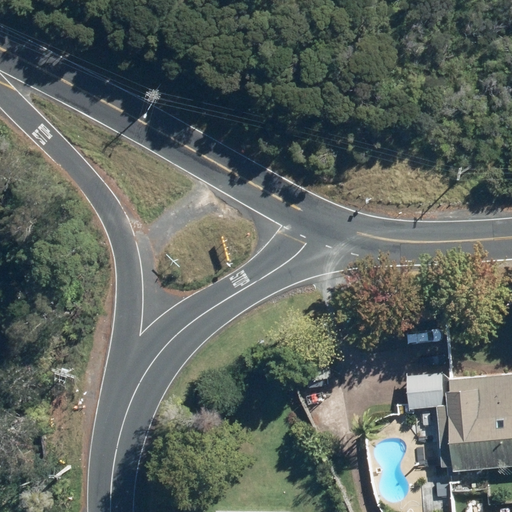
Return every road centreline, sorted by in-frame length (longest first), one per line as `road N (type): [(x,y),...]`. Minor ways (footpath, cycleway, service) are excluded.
road 1 (unclassified): [(0,49),(328,223)]
road 2 (tertiary): [(129,403),(126,236),(109,198),(0,87)]
road 3 (tertiary): [(328,223),(168,343),(129,403)]
road 4 (tertiary): [(328,223),(427,243),(511,237)]
